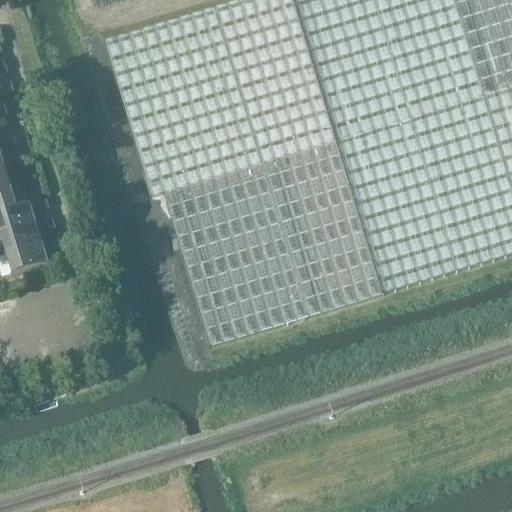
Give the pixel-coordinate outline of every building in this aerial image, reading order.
[(511,0),(254,0),(104,46),(151,201),(163,198),(209,350),(511,258),(511,0)] [(0,88),(0,99),(14,95),(11,85),(0,88)] [(0,109),(0,130),(4,129),(1,119),(20,114),(17,104),(0,109)] [(0,195),(9,193),(3,174),(0,174),(0,195)] [(0,216),(15,212),(9,193),(0,195),(0,216)] [(15,212),(0,216),(0,238),(36,228),(32,217),(50,212),(47,203),(30,208),(15,212)] [(36,228),(0,238),(0,241),(5,258),(42,247),(38,237),(56,232),(53,222),(36,228)] [(42,247),(5,258),(11,277),(11,278),(48,267),(44,257),(62,251),(59,242),(42,247)]
